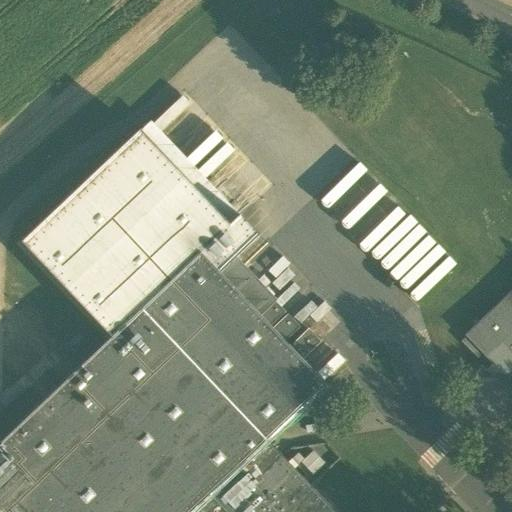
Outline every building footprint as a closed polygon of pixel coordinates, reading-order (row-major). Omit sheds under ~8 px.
[(20,245),(111,340),(200,255),(219,275),(259,237),(239,217),(229,227),(139,132),(20,245)] [(366,158),(328,195),(402,271),(412,261),(416,265),(426,256),(423,253),(441,235),(366,158)] [(0,511),(223,511),(208,497),(266,442),(325,386),(301,361),(288,348),(283,343),(271,330),(269,328),(257,315),(219,275),(200,255),(111,340),(0,444),(0,511)] [(507,382),(511,377),(511,294),(466,339),(507,382)] [(272,300),(257,315),(269,328),(285,313),(272,300)] [(287,315),(271,330),(283,343),(299,328),(287,315)] [(308,330),(288,348),(301,361),(321,343),(308,330)] [(332,511),(266,442),(208,497),(223,511),(332,511)] [(311,474),(325,464),(315,450),(301,460),(311,474)]
